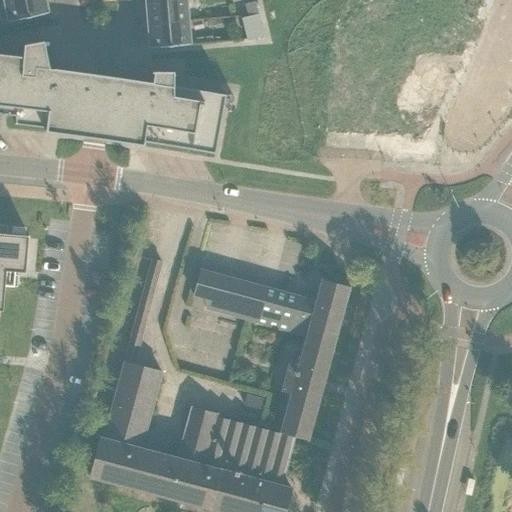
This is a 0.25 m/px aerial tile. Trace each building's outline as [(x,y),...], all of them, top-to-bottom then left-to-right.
[(45,0),(2,0),(7,21),(48,13),(45,0)] [(147,24),(188,20),(186,0),(155,0),(145,1),(147,24)] [(248,16),(258,13),(255,1),(244,4),(247,16),(248,16)] [(248,16),(247,16),(250,27),(260,24),(258,13),(248,16)] [(188,20),(147,24),(149,47),(190,44),(188,20)] [(9,54),(0,52),(0,113),(15,115),(14,123),(45,127),(44,131),(80,136),(94,138),(108,139),(111,140),(143,145),(144,141),(214,153),(225,94),(173,85),(173,71),(151,71),(151,72),(153,72),(151,81),(103,75),(49,67),(43,40),(10,46),(9,54)] [(0,309),(2,310),(5,270),(24,271),(27,235),(0,232),(0,309)] [(281,485),(294,435),(282,431),(219,416),(220,413),(193,406),(180,457),(143,447),(162,371),(135,364),(161,262),(151,259),(103,438),(100,437),(89,476),(222,511),(283,511),(290,488),(281,485)] [(294,435),(307,438),(348,287),(321,280),(315,302),(311,301),(312,296),(303,294),(302,299),(298,297),(298,296),(200,270),(194,295),(252,310),(249,319),(307,333),(300,363),(290,360),(283,387),(293,390),(282,431),(294,435)]
